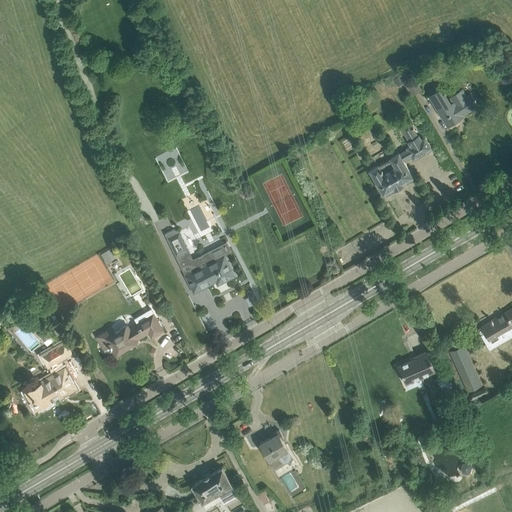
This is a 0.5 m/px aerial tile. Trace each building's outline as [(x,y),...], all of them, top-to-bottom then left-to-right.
[(412,74),(402,80),(411,95),(421,89),(412,74)] [(430,96),(431,96),(448,125),(458,119),(457,116),(477,104),(475,101),(476,100),(475,98),(474,99),(471,94),(466,97),(462,90),(451,97),(453,101),(449,103),(441,90),(441,89),(430,96)] [(422,139),(411,121),(402,127),(412,144),(369,169),(383,194),(394,188),(395,189),(403,184),(402,183),(413,177),(403,160),(411,156),(413,159),(431,149),(425,137),(422,139)] [(224,281),(235,276),(224,255),(214,260),(213,260),(211,257),(207,255),(203,256),(202,256),(202,255),(200,256),(200,257),(199,258),(197,261),(188,260),(186,255),(188,251),(180,233),(180,232),(174,230),(166,234),(185,276),(194,292),(206,286),(206,285),(214,281),(214,282),(222,278),(224,281)] [(110,249),(104,253),(107,259),(113,255),(110,249)] [(491,321),(482,326),(492,342),(499,338),(497,333),(511,325),(511,324),(511,323),(511,321),(511,320),(511,307),(490,320),(491,321)] [(59,322),(51,309),(46,313),(53,325),(59,322)] [(152,337),(163,331),(155,318),(156,317),(151,309),(134,319),(137,323),(129,328),(127,326),(125,325),(119,328),(120,330),(116,333),(112,327),(96,336),(105,352),(112,349),(115,354),(137,341),(136,339),(148,332),(152,337)] [(49,342),(54,337),(49,331),(43,335),(49,342)] [(61,360),(73,353),(65,340),(40,354),(52,374),(37,383),(38,385),(25,393),(35,409),(52,399),(50,397),(59,392),(62,397),(77,388),(61,360)] [(464,345),(449,351),(467,392),(482,385),(464,345)] [(435,370),(426,351),(415,356),(416,358),(398,366),(408,388),(416,385),(419,386),(423,384),(431,400),(443,395),(445,399),(457,394),(448,374),(436,379),(435,378),(437,377),(434,370),(435,370)] [(481,390),(472,394),(474,399),(483,395),(481,390)] [(284,438),(279,429),(273,433),(275,435),(272,437),(272,436),(260,443),(269,460),(268,460),(272,468),(283,461),(278,453),(287,448),(282,439),(284,438)] [(462,464),(461,469),(463,473),(467,475),(472,472),(474,468),(471,464),(466,462),(462,464)] [(232,484),(222,467),(192,484),(202,501),(217,493),(221,500),(223,503),(238,495),(232,484)]
